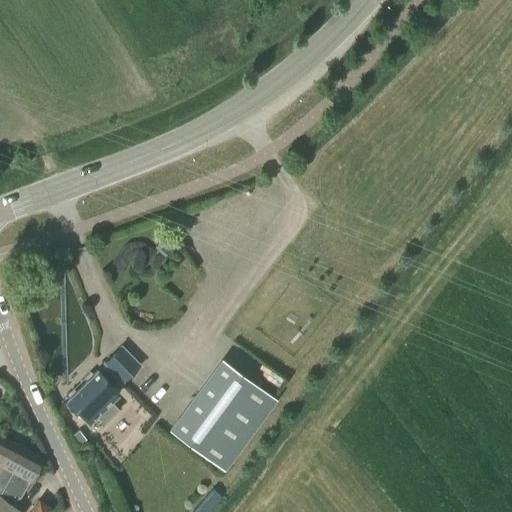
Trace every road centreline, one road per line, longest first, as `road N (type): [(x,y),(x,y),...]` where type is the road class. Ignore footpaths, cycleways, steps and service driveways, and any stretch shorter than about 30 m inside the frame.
road 1 (tertiary): [(0,212),(239,113),(368,0)]
road 2 (tertiary): [(85,511),(35,412),(0,315)]
